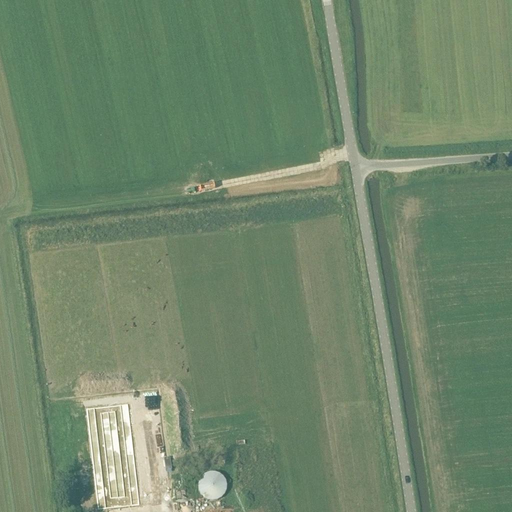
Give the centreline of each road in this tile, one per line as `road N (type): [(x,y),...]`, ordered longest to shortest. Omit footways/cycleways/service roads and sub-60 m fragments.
road 1 (tertiary): [(409,511),(355,174)]
road 2 (tertiary): [(355,174),(326,0)]
road 3 (unclassified): [(355,174),(511,152)]
